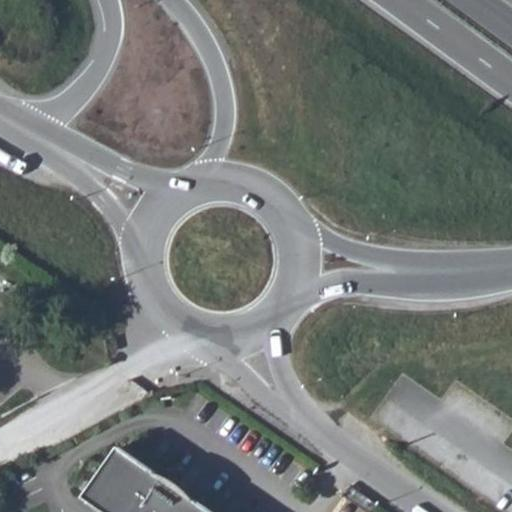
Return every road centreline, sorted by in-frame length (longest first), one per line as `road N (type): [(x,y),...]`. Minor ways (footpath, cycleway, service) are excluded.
road 1 (unclassified): [(239,341),(291,410),(437,511)]
road 2 (unclassified): [(0,456),(139,370),(180,333)]
road 3 (tertiary): [(511,269),(302,267)]
road 4 (trunk): [(175,0),(210,45),(220,81),(223,114),(200,181)]
road 5 (trunk): [(111,0),(103,65),(58,118),(33,132)]
road 6 (tertiary): [(302,267),(290,217),(273,198),(251,184),(200,181)]
road 7 (tertiary): [(161,203),(146,224),(138,273),(146,297),(180,333)]
road 8 (tertiary): [(161,203),(33,132)]
road 9 (trunk): [(401,0),(511,81)]
